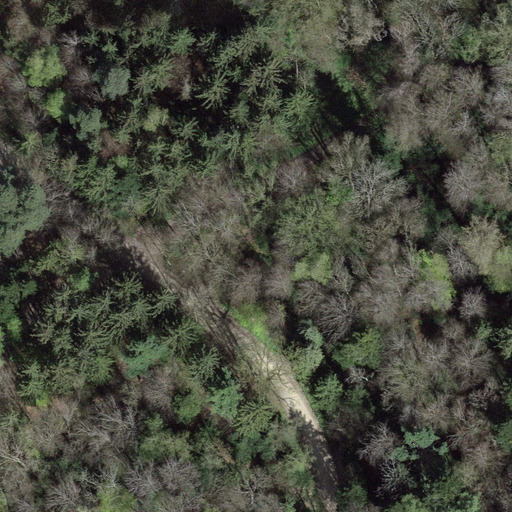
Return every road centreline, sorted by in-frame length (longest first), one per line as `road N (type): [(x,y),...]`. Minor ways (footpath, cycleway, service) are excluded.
road 1 (unclassified): [(338,511),(296,410),(269,369),(137,254),(0,159)]
road 2 (track): [(137,254),(511,61)]
